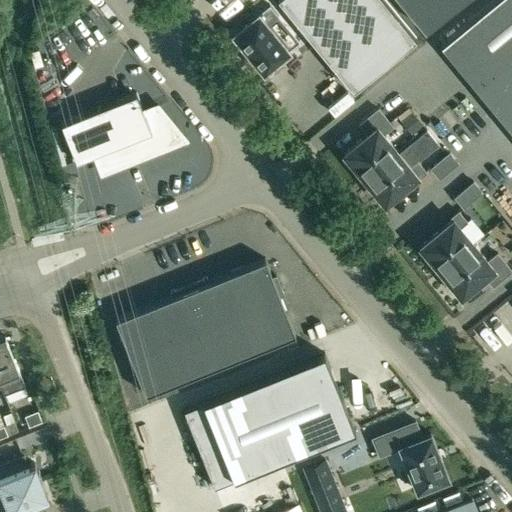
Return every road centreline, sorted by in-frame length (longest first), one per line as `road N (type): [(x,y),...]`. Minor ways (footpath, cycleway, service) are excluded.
road 1 (unclassified): [(511,482),(253,169)]
road 2 (unclassified): [(253,169),(217,201),(28,276)]
road 3 (unclassified): [(120,511),(35,297)]
road 4 (unclassified): [(253,169),(113,0)]
